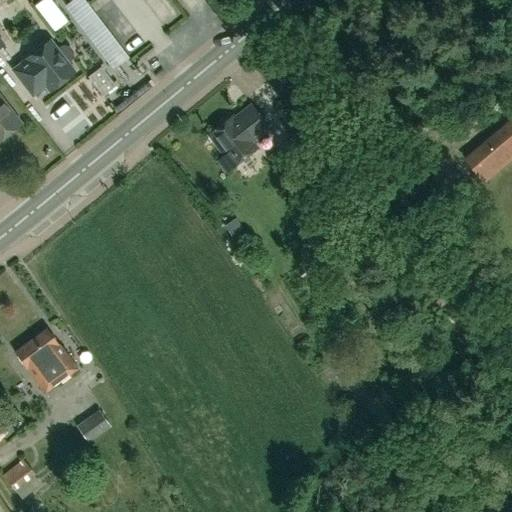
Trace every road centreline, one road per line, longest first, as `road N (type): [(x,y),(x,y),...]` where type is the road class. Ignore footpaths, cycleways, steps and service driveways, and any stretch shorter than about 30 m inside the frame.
road 1 (unclassified): [(0,235),(189,80)]
road 2 (unclassified): [(189,80),(286,0)]
